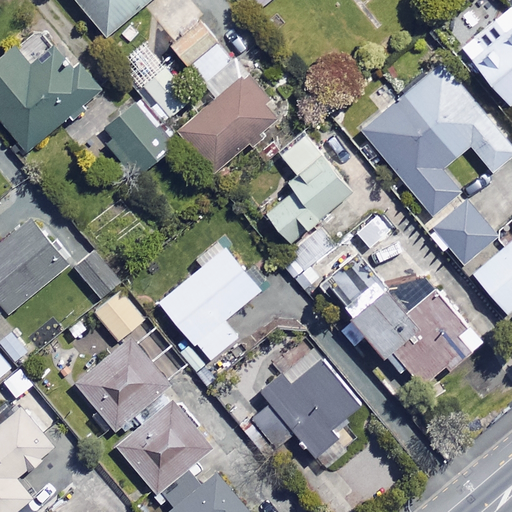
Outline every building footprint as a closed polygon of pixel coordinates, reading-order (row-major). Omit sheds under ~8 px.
[(155,0),(77,0),(109,38),(155,0)] [(273,0),(254,0),(262,10),(273,0)] [(234,62),(185,3),(169,16),(175,24),(163,34),(205,86),(234,62)] [(511,11),(467,50),(511,103),(511,11)] [(153,44),(128,64),(171,118),(196,98),(153,44)] [(36,69),(22,51),(0,68),(0,113),(32,152),(106,93),(85,67),(78,73),(60,50),(36,69)] [(511,142),(446,64),(353,142),(375,169),(388,159),(425,203),(413,213),(448,254),(455,248),(465,261),(498,234),(446,171),(474,148),(495,173),(511,159),(511,142)] [(283,118),(247,77),(183,133),(219,174),(283,118)] [(175,149),(142,105),(106,132),(139,176),(175,149)] [(282,157),(299,177),(293,183),(297,189),(269,213),(306,256),(290,270),(313,297),(358,259),(338,235),(371,207),(309,134),(282,157)] [(73,265),(37,221),(0,251),(0,296),(13,313),(73,265)] [(511,248),(480,275),(511,313),(511,248)] [(263,292),(229,249),(162,304),(210,363),(239,339),(226,322),(263,292)] [(99,251),(76,269),(102,301),(124,283),(99,251)] [(484,344),(429,280),(399,305),(382,284),(350,311),(394,363),(402,356),(431,389),(484,344)] [(150,321),(124,290),(99,311),(124,342),(150,321)] [(0,343),(16,365),(30,354),(14,334),(17,332),(0,309),(0,343)] [(116,431),(132,418),(140,427),(172,401),(164,392),(170,387),(133,341),(79,385),(116,431)] [(365,407),(316,350),(265,394),(273,404),(255,419),(282,451),(300,436),(330,472),(360,446),(343,426),(365,407)] [(0,379),(12,370),(0,354),(0,379)] [(34,385),(23,370),(4,385),(15,400),(34,385)] [(161,495),(191,471),(185,463),(210,443),(177,402),(121,447),(161,495)] [(60,448),(28,409),(0,432),(0,511),(20,511),(39,497),(23,479),(60,448)] [(191,471),(161,495),(173,511),(252,511),(224,477),(207,491),(191,471)]
